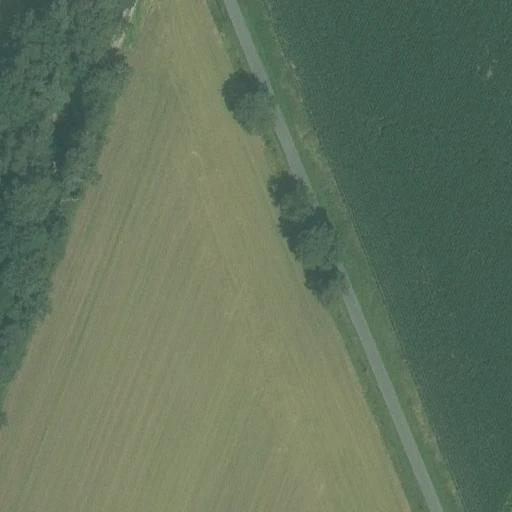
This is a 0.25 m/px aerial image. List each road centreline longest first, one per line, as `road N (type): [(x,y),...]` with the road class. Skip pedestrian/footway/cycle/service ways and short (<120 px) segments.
road 1 (unclassified): [(438,511),(231,0)]
road 2 (track): [(134,0),(121,41),(92,87),(0,166)]
